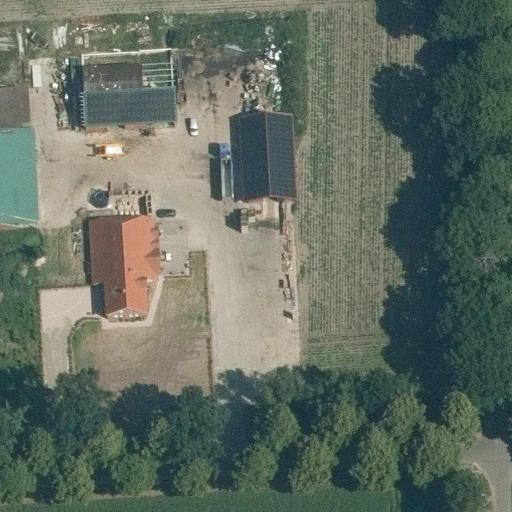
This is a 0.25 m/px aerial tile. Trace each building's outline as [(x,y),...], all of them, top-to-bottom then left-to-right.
[(194,79),(222,77),(220,53),(192,55),(194,79)] [(146,135),(143,75),(83,78),(86,138),(146,135)] [(36,95),(0,96),(0,137),(38,136),(36,95)] [(242,125),(245,210),(297,207),(294,122),(242,125)] [(0,137),(0,230),(46,228),(42,135),(38,136),(0,137)] [(104,290),(105,325),(153,324),(152,286),(162,286),(160,224),(90,225),(91,290),(104,290)]
